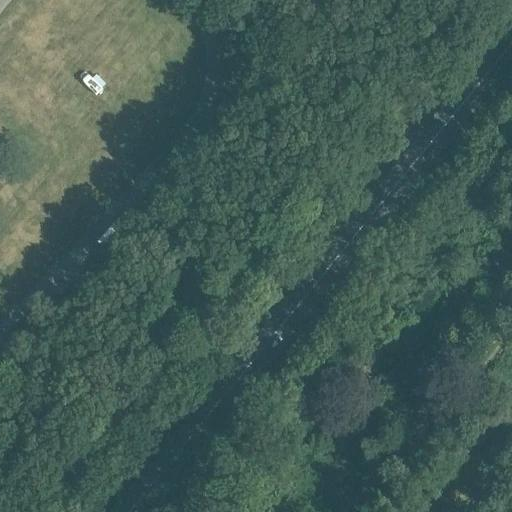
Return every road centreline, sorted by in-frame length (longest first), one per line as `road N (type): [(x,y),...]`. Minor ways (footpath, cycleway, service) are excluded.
road 1 (primary): [(129,511),(511,43)]
road 2 (unclassified): [(0,338),(216,92),(216,25),(198,0)]
